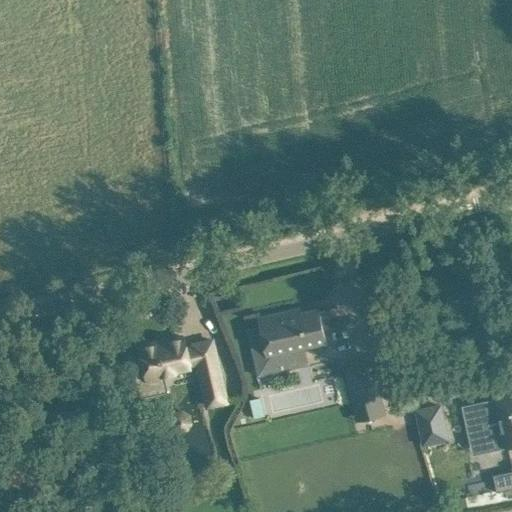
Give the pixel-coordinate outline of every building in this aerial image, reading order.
[(268,357),(253,360),(257,376),(307,364),(304,349),(328,343),(323,323),(320,308),(292,315),(291,311),(259,318),(263,336),(268,357)] [(125,354),(126,355),(139,398),(167,392),(163,377),(162,374),(188,368),(188,365),(196,363),(203,394),(222,389),(211,340),(191,345),(192,348),(184,350),(181,336),(137,347),(138,351),(125,354)] [(373,358),(343,365),(356,420),(386,414),(373,358)] [(496,397),(472,403),(479,433),(485,432),(490,451),(510,446),(511,445),(511,391),(495,395),(496,397)] [(260,397),(248,400),(253,418),(264,415),(260,397)] [(437,415),(421,420),(429,447),(445,442),(437,415)] [(511,466),(511,467),(511,470),(493,475),(497,491),(511,487),(511,466)]
